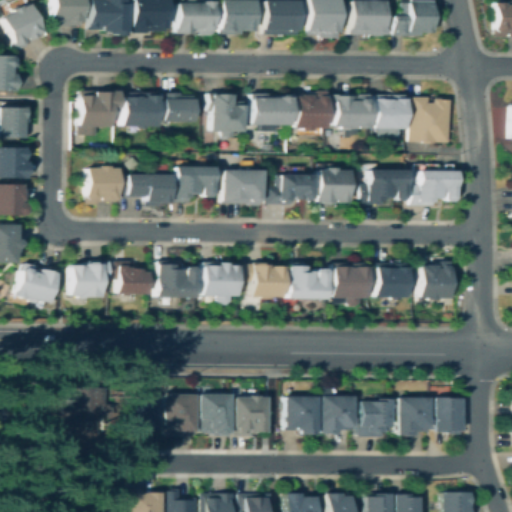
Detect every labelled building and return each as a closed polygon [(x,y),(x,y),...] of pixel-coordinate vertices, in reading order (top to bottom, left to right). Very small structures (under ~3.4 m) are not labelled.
[(75,0),(75,25),(45,25),(45,0),(75,0)] [(116,0),(116,3),(120,3),(119,35),(109,34),(109,33),(96,32),(96,28),(81,28),(81,0),(116,0)] [(159,0),(160,30),(142,31),(142,32),(127,32),(126,0),(159,0)] [(205,0),(205,27),(207,30),(203,35),(193,35),(189,30),(186,30),(187,33),(169,33),(169,2),(179,2),(179,0),(205,0)] [(246,0),(246,30),(233,30),(233,33),(213,32),(213,0),(246,0)] [(289,0),(289,33),(256,33),(256,0),(289,0)] [(330,0),(330,37),(313,37),(313,34),(300,34),(300,0),(330,0)] [(376,0),(376,1),(378,1),(378,19),(381,19),(381,34),(376,34),(376,35),(365,35),(365,32),(344,32),(344,0),(376,0)] [(423,0),(423,32),(414,31),(414,34),(387,34),(387,14),(395,15),(395,0),(423,0)] [(22,2),(38,31),(33,34),(24,39),(23,37),(20,38),(22,41),(11,47),(0,25),(0,13),(6,11),(5,8),(14,4),(15,6),(22,2)] [(511,4),(511,35),(505,35),(505,32),(503,32),(500,36),(491,36),(489,34),(489,27),(489,3),(501,3),(501,4),(511,4)] [(11,68),(11,90),(0,90),(0,54),(10,55),(12,56),(12,66),(11,68)] [(112,90),(112,110),(105,110),(105,126),(74,126),(75,89),(112,90)] [(319,91),(319,127),(306,127),(306,129),(297,129),(296,127),(288,127),(288,100),(288,92),(306,92),(309,89),(318,90),(319,91)] [(150,91),(150,125),(118,125),(118,91),(150,91)] [(187,95),(187,121),(158,121),(158,92),(175,92),(175,94),(187,95)] [(236,100),(236,130),(228,130),(227,136),(216,136),(216,131),(205,130),(205,111),(202,111),(202,92),(224,92),(225,93),(225,100),(236,100)] [(363,93),(362,122),(364,122),(364,127),(338,127),(338,125),(328,125),(328,113),(324,113),(324,94),(351,95),(351,93),(363,93)] [(262,94),(261,96),(271,96),(284,96),(283,98),(283,124),(245,123),(245,94),(262,94)] [(399,94),(399,128),(368,128),(369,94),(399,94)] [(422,101),(427,101),(426,97),(434,97),(443,98),(443,141),(404,140),(404,96),(422,96),(422,101)] [(511,102),(502,103),(503,139),(511,139),(511,102)] [(23,114),(22,137),(0,137),(0,106),(19,107),(19,114),(23,114)] [(0,146),(19,147),(19,159),(16,159),(16,161),(21,161),(21,174),(20,177),(0,177),(0,146)] [(103,165),(103,167),(111,167),(111,200),(94,200),(94,198),(92,197),(92,199),(90,200),(82,200),(79,199),(79,194),(80,166),(92,166),(92,165),(103,165)] [(205,166),(205,194),(203,197),(197,197),(194,193),(184,193),(183,202),(167,202),(168,166),(205,166)] [(329,166),(329,169),(341,169),(341,202),(328,202),(328,200),(327,200),(327,201),(310,201),(310,169),(318,169),(318,166),(329,166)] [(253,198),(251,201),(243,201),(240,199),(227,199),(227,201),(215,201),(215,169),(253,169),(253,198)] [(398,169),(398,197),(395,200),(390,200),(388,197),(387,195),(385,195),(385,197),(377,197),(377,201),(376,201),(376,203),(353,203),(353,183),(361,183),(361,169),(398,169)] [(449,170),(449,198),(446,201),(441,201),(438,197),(438,194),(435,194),(435,198),(428,198),(428,203),(427,204),(404,204),(404,184),(412,184),(412,170),(449,170)] [(162,173),(162,202),(153,202),(153,205),(138,205),(138,196),(117,196),(117,176),(121,176),(121,173),(162,173)] [(304,174),(304,199),(284,198),(284,203),(258,203),(258,185),(271,185),(271,174),(304,174)] [(19,185),(18,203),(21,205),(21,211),(17,214),(0,214),(0,183),(16,184),(16,185),(19,185)] [(13,225),(13,238),(16,241),(16,245),(13,248),(13,251),(10,251),(10,262),(0,262),(0,224),(10,224),(10,225),(13,225)] [(231,267),(230,297),(225,297),(225,300),(221,300),(221,303),(215,303),(216,300),(211,300),(212,295),(196,294),(197,259),(212,260),(212,261),(221,262),(221,266),(231,267)] [(103,260),(103,280),(95,280),(95,296),(73,295),(64,295),(64,264),(78,264),(78,260),(103,260)] [(141,271),(141,293),(111,293),(112,279),(108,279),(107,260),(124,260),(124,266),(125,267),(133,267),(133,271),(141,271)] [(167,260),(167,263),(168,269),(176,269),(176,270),(178,270),(178,269),(181,266),(186,266),(190,269),(190,296),(151,296),(151,263),(152,263),(152,260),(167,260)] [(444,261),(444,297),(431,297),(431,299),(421,299),(421,297),(413,297),(413,270),(413,263),(430,263),(433,260),(444,261)] [(30,267),(35,269),(35,267),(51,272),(43,302),(20,295),(20,298),(8,294),(9,290),(10,290),(18,263),(20,262),(29,265),(30,267)] [(262,267),(263,267),(264,265),(277,265),(276,297),(246,296),(246,279),(238,279),(238,262),(262,263),(262,267)] [(307,273),(309,273),(309,271),(312,267),(317,267),(320,270),(320,298),(282,298),(282,262),(298,262),(298,270),(306,270),(307,273)] [(400,266),(400,297),(370,297),(370,262),(398,262),(398,266),(400,266)] [(359,263),(359,297),(354,296),(354,302),(351,305),(345,305),(341,301),(341,297),(326,297),(327,263),(359,263)] [(102,388),(101,406),(104,406),(104,418),(91,417),(91,448),(67,448),(67,419),(58,419),(58,415),(43,414),(44,391),(61,392),(61,393),(70,394),(71,386),(102,388)] [(196,395),(228,394),(229,434),(197,435),(196,395)] [(231,394),(257,395),(256,430),(230,430),(231,394)] [(159,395),(191,395),(191,432),(159,432),(159,395)] [(308,433),(292,433),(292,429),(278,429),(278,395),(308,395),(308,433)] [(345,395),(345,429),(330,429),(330,432),(314,432),(314,395),(345,395)] [(421,397),(421,430),(406,430),(406,434),(390,435),(390,396),(421,397)] [(453,397),(453,433),(440,433),(440,431),(427,431),(427,396),(441,396),(441,397),(453,397)] [(156,398),(156,428),(130,427),(130,397),(156,398)] [(383,397),(383,425),(381,425),(381,430),(374,430),(374,435),(351,435),(352,400),(369,400),(369,397),(383,397)] [(161,511),(161,492),(192,491),(192,511),(161,511)] [(462,491),(463,500),(465,500),(466,506),(462,506),(462,511),(435,511),(435,491),(462,491)] [(341,492),(341,511),(319,511),(319,492),(341,492)] [(381,492),(381,511),(357,511),(358,496),(366,496),(366,492),(381,492)] [(308,496),(308,511),(280,511),(280,493),(294,493),(294,496),(308,496)] [(410,493),(410,511),(386,511),(386,493),(410,493)] [(237,511),(237,494),(269,494),(269,511),(237,511)] [(119,511),(119,495),(152,495),(152,511),(119,511)] [(197,511),(197,496),(227,495),(227,511),(197,511)]
